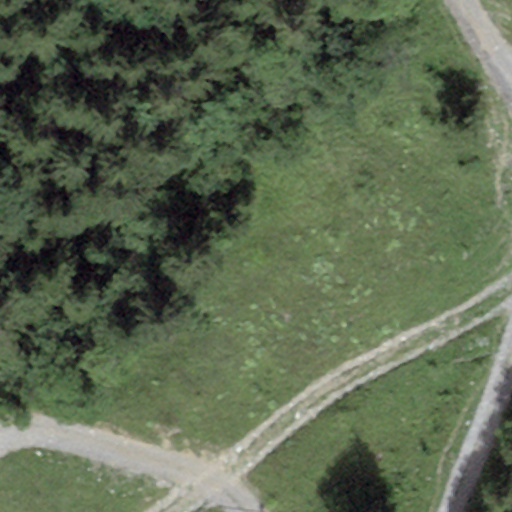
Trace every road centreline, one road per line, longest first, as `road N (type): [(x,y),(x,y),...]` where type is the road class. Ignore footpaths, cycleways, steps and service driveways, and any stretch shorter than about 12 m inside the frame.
road 1 (track): [(461,511),(511,362),(511,93),(458,0)]
road 2 (track): [(0,443),(58,439),(210,475),(254,511)]
